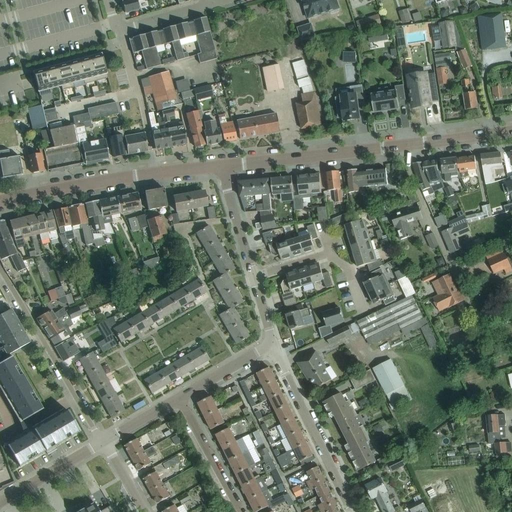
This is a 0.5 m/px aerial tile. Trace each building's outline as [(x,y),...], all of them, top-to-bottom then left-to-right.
[(136,0),(123,0),(123,1),(121,1),(124,13),(139,9),(136,0)] [(301,0),(308,19),(319,15),(318,12),(329,9),(331,14),(339,12),(337,6),(338,6),(336,0),(301,0)] [(405,26),(414,23),(411,11),(402,14),(405,26)] [(482,50),(511,46),(511,44),(508,12),(477,17),(482,50)] [(424,15),(416,16),(417,23),(425,22),(424,15)] [(206,18),(205,17),(193,21),(193,22),(187,24),(186,23),(187,23),(187,22),(174,26),(178,41),(179,40),(195,36),(200,53),(197,54),(197,55),(199,64),(217,59),(214,50),(215,50),(213,45),(209,32),(210,32),(209,31),(205,18),(206,18)] [(365,20),(356,22),(359,32),(368,29),(365,20)] [(455,46),(451,22),(439,24),(443,48),(455,46)] [(297,28),(301,40),(315,38),(311,24),(297,28)] [(178,41),(174,26),(162,29),(162,30),(163,30),(163,31),(160,32),(163,45),(171,43),(176,61),(184,59),(183,53),(179,40),(178,41)] [(155,47),(163,45),(160,32),(156,33),(156,32),(156,31),(144,34),(153,67),(160,65),(155,47)] [(386,31),(368,34),(369,43),(388,40),(386,31)] [(153,67),(144,34),(132,38),(133,39),(129,40),(129,39),(128,39),(132,54),(141,51),(146,69),(153,67)] [(471,66),(464,49),(457,53),(464,69),(471,66)] [(101,54),(89,57),(96,81),(107,78),(101,54)] [(347,54),(347,66),(360,66),(361,54),(347,54)] [(437,74),(438,84),(455,81),(453,66),(452,66),(451,64),(453,64),(453,63),(455,61),(455,60),(455,58),(455,56),(453,54),(452,54),(449,54),(434,56),(437,74)] [(86,58),(78,60),(83,79),(83,80),(84,84),(85,84),(96,81),(89,57),(86,58)] [(78,60),(67,63),(72,82),(73,82),(83,80),(83,79),(78,60)] [(295,102),(300,128),(320,124),(314,91),(313,92),(303,60),(292,63),(299,88),(301,87),(303,93),(301,93),(303,100),(295,102)] [(67,63),(56,66),(61,85),(60,86),(62,90),(73,87),(74,87),(73,82),(72,82),(67,63)] [(263,68),(268,92),(284,89),(279,65),(263,68)] [(56,66),(45,69),(50,88),(60,86),(61,85),(56,66)] [(45,69),(33,72),(39,96),(51,93),(50,88),(45,69)] [(175,99),(167,72),(167,71),(147,77),(157,111),(171,107),(175,99)] [(439,101),(435,73),(434,73),(425,75),(425,74),(425,75),(426,80),(419,81),(419,80),(416,81),(409,82),(409,83),(412,107),(415,106),(415,107),(427,105),(428,105),(427,102),(438,101),(439,101)] [(477,108),(475,92),(471,92),(469,79),(461,80),(466,109),(477,108)] [(193,89),(196,100),(202,98),(201,94),(211,91),(210,85),(193,89)] [(357,104),(364,103),(362,85),(350,87),(351,95),(341,96),(341,97),(342,104),(341,104),(341,106),(336,106),(338,118),(343,118),(343,119),(344,119),(344,121),(359,119),(357,104)] [(373,113),(399,109),(398,101),(405,100),(403,85),(395,87),(396,91),(388,92),(387,88),(379,89),(379,94),(371,95),(373,113)] [(180,93),(182,100),(194,96),(193,90),(180,93)] [(505,90),(496,91),(498,103),(507,102),(505,90)] [(116,102),(110,104),(113,115),(118,114),(116,102)] [(110,104),(104,105),(107,117),(113,115),(110,104)] [(41,105),(27,108),(32,130),(46,127),(45,123),(43,117),(42,111),(41,107),(41,105)] [(104,105),(98,106),(101,118),(107,117),(104,105)] [(98,106),(93,108),(95,119),(101,118),(98,106)] [(55,108),(43,111),(44,117),(56,114),(55,108)] [(93,108),(87,109),(88,113),(90,121),(95,119),(93,108)] [(161,112),(163,122),(164,123),(169,122),(168,117),(174,116),(173,110),(161,112)] [(434,112),(436,126),(447,124),(445,110),(434,112)] [(192,137),(195,147),(197,146),(198,148),(202,147),(202,145),(204,144),(200,127),(201,127),(197,111),(186,114),(192,137)] [(162,148),(157,124),(155,124),(152,112),(148,113),(151,132),(155,149),(154,149),(154,150),(162,148)] [(44,149),(42,150),(47,170),(49,170),(50,172),(81,166),(81,163),(82,163),(79,145),(75,128),(82,126),(82,123),(90,121),(88,113),(72,117),(74,125),(47,132),(49,140),(43,142),(44,143),(43,144),(44,149)] [(56,114),(44,117),(46,122),(57,120),(56,114)] [(217,116),(224,142),(236,139),(232,122),(226,123),(224,114),(217,116)] [(275,114),(236,121),(239,139),(279,132),(275,114)] [(164,123),(163,122),(160,123),(159,118),(156,118),(157,124),(162,148),(170,147),(167,129),(166,125),(164,125),(164,123)] [(206,145),(221,142),(218,128),(215,129),(213,120),(203,123),(205,131),(203,132),(206,145)] [(178,127),(167,129),(170,147),(186,144),(182,122),(177,123),(178,127)] [(114,137),(109,138),(113,157),(125,155),(122,136),(124,136),(122,126),(113,128),(114,137)] [(84,127),(75,128),(79,145),(81,144),(84,160),(85,160),(86,164),(94,163),(93,161),(108,158),(105,139),(87,143),(84,127)] [(42,142),(43,142),(49,140),(47,132),(46,130),(40,131),(42,142)] [(144,133),(124,137),(127,155),(148,151),(148,150),(147,150),(144,133)] [(31,173),(44,171),(41,160),(43,160),(40,147),(38,147),(39,153),(28,155),(31,173)] [(0,178),(22,175),(19,156),(10,158),(8,150),(0,151),(0,178)] [(481,165),(483,172),(488,171),(488,167),(502,166),(502,165),(500,153),(480,155),(481,165)] [(474,156),(457,158),(458,169),(459,168),(462,178),(468,177),(468,175),(467,170),(476,169),(474,156)] [(458,169),(457,158),(441,160),(442,173),(444,173),(445,181),(451,181),(451,176),(458,175),(459,178),(462,178),(459,168),(458,169)] [(422,162),(430,183),(442,181),(440,176),(437,171),(436,160),(422,162)] [(422,162),(413,163),(415,173),(423,193),(427,191),(429,195),(434,193),(430,183),(422,162)] [(375,169),(357,171),(358,182),(364,181),(365,187),(377,185),(387,184),(386,168),(375,169)] [(391,179),(396,183),(404,171),(400,168),(391,179)] [(357,169),(346,171),(349,193),(360,191),(359,191),(359,187),(365,187),(364,181),(358,182),(357,171),(357,169)] [(335,203),(336,202),(337,208),(343,208),(339,171),(325,173),(328,191),(334,190),(335,203)] [(483,172),(485,185),(502,180),(501,176),(490,179),(489,171),(488,171),(483,172)] [(319,174),(308,175),(310,198),(311,198),(310,194),(321,192),(319,174)] [(310,198),(308,175),(297,176),(299,196),(293,196),(293,201),(294,210),(303,209),(302,198),(310,198)] [(272,195),(281,194),(282,202),(293,201),(293,196),(293,193),(291,176),(271,178),(272,195)] [(262,195),(264,211),(271,210),(269,194),(268,179),(253,180),(255,195),(262,195)] [(253,180),(238,182),(240,196),(244,208),(248,208),(247,196),(255,195),(253,180)] [(445,188),(449,198),(450,197),(455,195),(451,186),(445,188)] [(144,192),(147,210),(166,207),(163,188),(144,192)] [(203,191),(189,194),(191,209),(206,206),(203,191)] [(137,193),(116,197),(120,213),(140,209),(137,193)] [(191,209),(189,194),(173,197),(176,212),(191,209)] [(456,195),(455,195),(450,197),(453,204),(458,201),(456,195)] [(120,213),(116,197),(98,201),(103,224),(109,222),(111,222),(110,215),(120,213)] [(367,202),(372,212),(377,210),(372,199),(367,202)] [(97,201),(85,204),(88,218),(93,217),(94,225),(96,232),(112,232),(109,223),(102,224),(97,201)] [(82,229),(85,241),(86,245),(94,243),(93,240),(92,234),(90,226),(87,226),(83,204),(67,207),(71,226),(79,225),(80,230),(82,229)] [(466,216),(468,223),(492,217),(489,204),(481,206),(483,213),(477,214),(476,213),(466,216)] [(418,206),(390,215),(394,227),(396,227),(400,240),(412,236),(408,223),(422,218),(418,206)] [(207,208),(208,219),(215,218),(213,207),(207,208)] [(317,208),(318,222),(328,221),(326,207),(317,208)] [(66,208),(53,210),(60,233),(58,234),(60,243),(64,249),(67,257),(68,256),(70,256),(68,247),(66,240),(74,238),(72,230),(71,230),(66,208)] [(272,217),(271,210),(264,211),(260,211),(264,230),(275,228),(273,217),(272,217)] [(51,211),(42,213),(49,239),(49,240),(58,238),(55,229),(56,229),(51,211)] [(434,218),(438,227),(448,224),(443,212),(438,214),(439,216),(434,218)] [(49,239),(42,213),(36,215),(36,214),(34,214),(39,234),(41,241),(49,239)] [(39,234),(34,214),(32,215),(32,216),(26,217),(30,236),(39,234)] [(145,214),(137,217),(141,229),(148,227),(145,215),(145,214)] [(148,215),(145,215),(148,227),(150,230),(154,244),(163,241),(161,235),(166,233),(160,215),(149,219),(148,215)] [(464,216),(455,220),(457,226),(467,222),(464,216)] [(30,236),(26,217),(20,219),(19,218),(17,218),(22,238),(23,238),(30,236)] [(23,238),(22,238),(17,218),(15,219),(15,220),(9,222),(14,240),(17,248),(24,246),(23,238)] [(17,272),(25,268),(21,259),(20,256),(18,257),(4,220),(0,221),(0,259),(10,256),(17,272)] [(344,225),(348,236),(366,230),(362,220),(344,225)] [(311,240),(318,238),(313,224),(306,226),(309,234),(298,237),(303,253),(315,250),(311,240)] [(457,239),(470,234),(466,224),(453,229),(452,228),(442,232),(451,253),(461,249),(457,239)] [(196,233),(204,248),(217,240),(208,226),(196,233)] [(264,239),(276,236),(274,230),(262,233),(264,239)] [(369,241),(366,230),(348,236),(351,245),(350,245),(351,246),(369,241)] [(425,236),(431,248),(438,245),(433,233),(425,236)] [(276,236),(264,239),(266,245),(268,245),(271,254),(275,256),(280,255),(281,260),(292,257),(288,241),(277,244),(276,242),(277,242),(276,236)] [(303,253),(298,237),(288,241),(292,257),(303,253)] [(483,237),(464,245),(468,255),(487,247),(483,237)] [(103,240),(102,238),(93,240),(94,243),(95,247),(104,245),(103,240)] [(225,254),(217,240),(204,248),(213,262),(225,254)] [(372,251),(369,241),(351,246),(351,247),(354,256),(372,251)] [(372,251),(354,256),(356,262),(357,267),(358,267),(367,264),(369,271),(382,265),(377,249),(372,251)] [(488,260),(492,271),(502,266),(503,268),(510,266),(504,253),(488,260)] [(234,268),(225,254),(213,262),(221,276),(225,273),(234,268)] [(393,281),(405,275),(398,261),(386,268),(393,281)] [(319,264),(308,267),(313,283),(323,280),(326,288),(333,286),(328,272),(322,274),(319,264)] [(313,283),(308,267),(297,271),(302,286),(313,283)] [(369,294),(388,284),(381,268),(370,273),(373,279),(364,283),(369,294)] [(66,280),(62,269),(56,271),(60,282),(66,280)] [(283,301),(295,297),(293,291),(292,292),(291,290),(302,286),(297,271),(286,274),(287,279),(283,281),(281,285),(284,294),(281,295),(283,301)] [(234,288),(225,273),(221,276),(212,281),(221,296),(234,288)] [(73,274),(67,276),(70,284),(75,282),(73,274)] [(449,274),(432,282),(439,295),(432,298),(439,311),(447,307),(448,308),(464,300),(459,288),(456,289),(449,274)] [(398,280),(406,298),(412,295),(415,293),(410,283),(407,276),(405,276),(398,280)] [(198,279),(184,287),(191,300),(206,292),(198,279)] [(396,300),(388,284),(369,294),(373,304),(383,300),(385,305),(396,300)] [(178,309),(191,300),(184,287),(170,296),(178,309)] [(242,302),(234,288),(221,296),(229,309),(229,310),(232,308),(242,302)] [(357,321),(369,345),(400,330),(403,336),(428,324),(425,318),(423,318),(412,295),(378,311),(357,321)] [(163,317),(178,309),(170,296),(156,304),(163,317)] [(295,297),(283,301),(285,307),(297,303),(295,297)] [(149,325),(163,317),(156,304),(142,312),(149,325)] [(51,310),(36,318),(42,328),(62,317),(65,315),(68,313),(70,319),(81,314),(78,307),(69,311),(67,311),(65,312),(63,308),(53,314),(51,310)] [(240,322),(232,308),(229,310),(229,309),(219,315),(227,329),(240,322)] [(322,313),(326,326),(320,328),(318,328),(322,338),(325,337),(333,333),(330,325),(344,321),(340,308),(322,313)] [(0,314),(0,343),(5,352),(7,355),(29,343),(10,309),(0,314)] [(299,311),(286,314),(290,329),(304,325),(301,318),(299,311)] [(135,334),(149,325),(142,312),(127,321),(135,334)] [(62,317),(42,328),(49,338),(52,344),(53,345),(69,337),(68,335),(71,334),(68,328),(73,325),(70,319),(68,313),(65,315),(62,317)] [(121,342),(135,334),(127,321),(113,329),(121,342)] [(248,336),(240,322),(227,329),(236,344),(248,336)] [(325,337),(329,344),(360,329),(356,322),(348,326),(333,333),(325,337)] [(428,325),(421,328),(430,348),(437,345),(428,325)] [(63,361),(79,352),(72,340),(74,339),(72,336),(54,347),(63,361)] [(102,351),(115,343),(112,336),(98,344),(102,351)] [(186,356),(194,368),(208,360),(201,347),(200,347),(201,348),(193,352),(192,352),(186,356)] [(315,351),(297,363),(304,374),(306,373),(316,389),(330,380),(332,378),(320,358),(315,351)] [(79,360),(87,374),(100,367),(92,352),(79,360)] [(0,362),(0,384),(22,421),(43,409),(12,356),(0,362)] [(178,360),(172,364),(180,377),(189,371),(190,374),(195,371),(194,368),(186,356),(178,361),(178,360)] [(389,404),(392,409),(412,399),(409,394),(408,395),(390,359),(373,368),(391,403),(389,404)] [(180,377),(172,364),(164,369),(164,368),(158,372),(166,385),(180,377)] [(108,381),(100,367),(87,374),(95,389),(108,381)] [(257,373),(263,386),(275,380),(269,367),(257,373)] [(350,379),(355,389),(375,379),(370,369),(350,379)] [(166,385),(158,372),(150,377),(144,380),(151,393),(166,385)] [(266,393),(259,397),(262,402),(269,399),(281,392),(275,380),(263,386),(266,393)] [(116,396),(108,381),(95,389),(103,403),(116,396)] [(287,405),(281,392),(269,399),(275,411),(287,405)] [(334,415),(335,418),(349,444),(345,446),(353,460),(369,452),(365,443),(368,441),(361,427),(364,425),(359,415),(356,416),(349,402),(346,404),(340,393),(323,402),(330,417),(334,415)] [(124,410),(116,396),(103,403),(111,417),(124,410)] [(198,403),(204,416),(217,409),(211,396),(198,403)] [(294,418),(287,405),(275,411),(281,424),(294,418)] [(224,423),(217,409),(204,416),(211,429),(224,423)] [(7,445),(19,466),(45,451),(47,454),(56,449),(54,446),(79,432),(67,410),(7,445)] [(505,453),(505,443),(500,443),(498,426),(505,425),(505,414),(488,416),(489,416),(487,417),(486,416),(488,444),(494,443),(495,453),(505,453)] [(300,430),(294,418),(281,424),(287,436),(300,430)] [(216,435),(222,448),(235,441),(229,428),(216,435)] [(306,443),(300,430),(287,436),(293,449),(306,443)] [(177,435),(171,438),(175,445),(181,442),(177,435)] [(256,443),(263,440),(261,435),(254,437),(256,443)] [(229,461),(248,451),(241,438),(235,441),(222,448),(229,461)] [(131,458),(144,451),(137,439),(125,446),(131,458)] [(290,460),(297,456),(300,462),(302,465),(314,459),(306,443),(293,449),(280,455),(276,457),(281,467),(292,462),(290,460)] [(144,451),(131,458),(139,470),(151,463),(148,457),(156,453),(152,446),(144,451)] [(270,456),(266,447),(260,450),(264,459),(270,456)] [(255,464),(248,451),(229,461),(235,474),(248,467),(255,464)] [(358,470),(375,462),(369,452),(353,460),(358,470)] [(166,469),(180,461),(177,456),(163,464),(166,469)] [(404,465),(400,457),(388,463),(391,470),(404,465)] [(306,481),(308,486),(323,478),(318,466),(306,472),(310,479),(306,481)] [(255,480),(248,467),(235,474),(242,487),(255,480)] [(143,479),(150,491),(163,484),(156,471),(143,479)] [(329,490),(323,478),(308,486),(310,490),(314,488),(318,495),(329,490)] [(382,511),(392,511),(394,511),(387,497),(388,497),(386,492),(387,492),(380,478),(365,485),(372,499),(376,497),(382,511)] [(261,493),(255,480),(242,487),(248,500),(261,493)] [(157,503),(170,496),(163,484),(150,491),(157,503)] [(335,502),(329,490),(318,495),(322,503),(317,505),(320,510),(335,502)] [(211,499),(207,493),(201,497),(205,503),(211,499)] [(256,511),(268,506),(261,493),(248,500),(254,511),(256,511)] [(181,502),(190,498),(189,494),(179,498),(181,502)] [(422,501),(409,507),(411,511),(414,511),(425,507),(422,501)] [(88,502),(82,506),(85,511),(112,511),(109,506),(98,511),(93,503),(90,505),(88,502)] [(340,511),(335,502),(320,510),(320,511),(325,511),(326,511),(340,511)]
